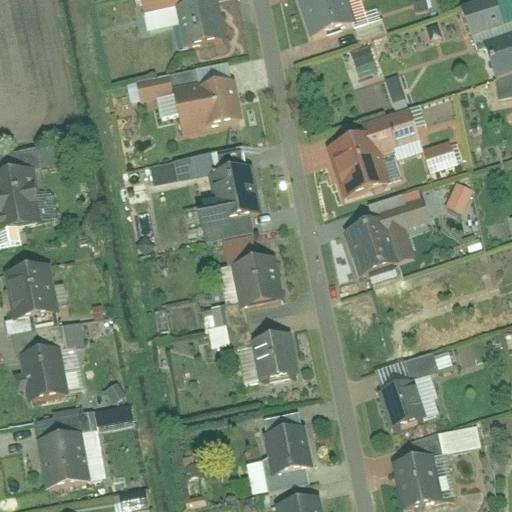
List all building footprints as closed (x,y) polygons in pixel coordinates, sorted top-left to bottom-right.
[(340,0),(304,0),(299,1),(308,43),(351,33),(354,46),(375,41),(371,19),(359,22),(356,9),(343,12),(340,0)] [(493,5),(463,15),(472,42),(502,32),(493,5)] [(211,7),(148,20),(152,40),(179,34),(184,59),(221,51),(211,7)] [(511,48),(480,57),(489,90),(511,83),(511,48)] [(372,53),(350,60),(359,85),(377,79),(372,65),(376,64),(372,53)] [(170,84),(135,92),(139,108),(174,101),(183,144),(244,131),(234,85),(173,98),(170,84)] [(511,86),(495,91),(499,109),(511,107),(511,86)] [(405,137),(331,152),(342,205),(383,197),(376,162),(409,156),(405,137)] [(450,152),(424,160),(429,179),(456,171),(450,152)] [(244,175),(215,181),(211,164),(174,172),(178,192),(207,185),(213,210),(196,214),(201,236),(254,224),(244,175)] [(20,179),(0,182),(0,231),(28,227),(20,179)] [(472,201),(456,193),(444,216),(460,224),(472,201)] [(387,234),(345,242),(353,283),(395,275),(387,234)] [(222,286),(228,320),(278,310),(273,283),(264,284),(258,255),(227,261),(231,284),(222,286)] [(40,276),(6,282),(14,330),(48,324),(40,276)] [(202,319),(205,337),(226,333),(222,315),(202,319)] [(208,337),(210,357),(229,355),(226,335),(208,337)] [(291,378),(284,345),(248,353),(255,386),(291,378)] [(57,358),(23,364),(32,412),(66,407),(57,358)] [(430,363),(404,372),(410,389),(436,380),(430,363)] [(379,403),(386,439),(425,431),(418,395),(379,403)] [(303,434),(264,443),(274,487),(313,478),(303,434)] [(436,511),(429,469),(470,461),(467,441),(434,447),(437,463),(392,471),(399,511),(436,511)] [(71,445),(37,451),(46,499),(80,494),(71,445)] [(145,511),(144,501),(118,504),(119,511),(145,511)]
